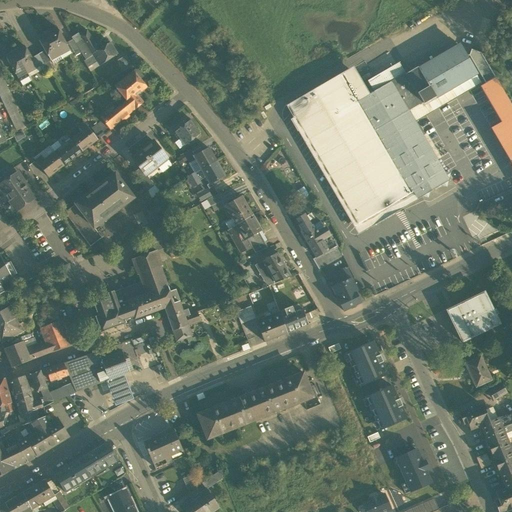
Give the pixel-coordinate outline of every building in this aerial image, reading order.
[(57,28),(48,33),(60,55),(69,50),(57,28)] [(87,31),(79,35),(84,42),(77,47),(86,60),(88,58),(89,57),(91,60),(94,58),(91,54),(99,50),(93,41),(87,31)] [(50,61),(60,55),(48,33),(38,39),(45,51),(50,61)] [(71,38),(77,47),(84,42),(79,35),(78,33),(71,38)] [(67,42),(75,56),(80,53),(76,47),(72,40),(67,42)] [(91,54),(94,58),(99,66),(118,54),(110,42),(99,50),(91,54)] [(24,46),(15,51),(27,74),(37,68),(31,58),(24,46)] [(459,46),(419,69),(418,70),(434,97),(475,74),(465,57),(459,46)] [(469,50),(465,57),(475,74),(481,84),(477,86),(500,123),(489,130),(511,167),(511,105),(480,54),(469,50)] [(11,65),(18,79),(27,74),(15,51),(6,56),(11,65)] [(45,51),(38,54),(44,64),(50,61),(45,51)] [(37,68),(44,64),(38,54),(31,58),(37,68)] [(116,61),(122,72),(132,66),(126,55),(116,61)] [(0,59),(0,61),(4,69),(11,65),(6,56),(5,56),(0,59)] [(90,72),(99,66),(94,58),(91,60),(89,57),(88,58),(92,65),(88,67),(90,72)] [(367,81),(373,92),(374,92),(371,87),(381,82),(384,86),(405,74),(398,63),(367,81)] [(417,67),(405,74),(422,103),(423,103),(423,104),(435,97),(434,97),(418,70),(419,69),(417,67)] [(354,68),(340,75),(356,102),(369,94),(354,68)] [(115,87),(127,101),(134,110),(143,103),(137,95),(146,88),(139,79),(143,77),(136,69),(115,87)] [(31,81),(27,74),(18,79),(22,86),(31,81)] [(405,74),(384,86),(374,92),(373,92),(369,94),(356,102),(410,194),(413,200),(414,201),(422,196),(428,198),(429,192),(440,185),(446,187),(448,181),(449,180),(448,179),(450,173),(444,172),(437,160),(422,136),(415,122),(408,111),(422,103),(405,74)] [(481,84),(475,74),(434,97),(435,97),(423,104),(423,103),(422,103),(408,111),(415,122),(477,86),(481,84)] [(287,106),(294,117),(357,225),(368,218),(369,220),(378,214),(378,213),(389,206),(392,211),(401,206),(398,201),(410,194),(356,102),(340,75),(287,106)] [(0,78),(0,98),(17,133),(27,127),(6,85),(3,77),(0,78)] [(371,87),(374,92),(384,86),(381,82),(371,87)] [(110,129),(134,110),(127,101),(115,110),(112,106),(100,116),(103,121),(103,120),(110,129)] [(413,200),(410,194),(398,201),(401,206),(392,211),(389,206),(378,213),(378,214),(369,220),(368,218),(357,225),(294,117),(290,119),(358,235),(414,202),(414,201),(413,200)] [(103,121),(98,125),(105,134),(110,130),(110,129),(103,120),(103,121)] [(173,130),(185,145),(199,134),(194,128),(196,127),(191,120),(189,121),(184,124),(182,122),(173,130)] [(81,132),(72,139),(82,152),(97,140),(93,134),(84,123),(78,128),(81,132)] [(97,140),(105,134),(98,125),(92,129),(95,133),(93,134),(97,140)] [(426,134),(422,136),(437,160),(441,158),(426,134)] [(64,165),(82,152),(72,139),(54,153),(64,165)] [(139,168),(145,175),(145,174),(166,158),(153,141),(132,158),(139,168)] [(197,163),(201,170),(216,162),(208,148),(202,152),(200,148),(193,153),(194,156),(195,160),(197,163)] [(48,178),(64,165),(54,153),(44,160),(41,156),(35,161),(48,178)] [(224,176),(216,162),(201,170),(209,184),(206,185),(208,188),(209,189),(219,183),(217,180),(224,176)] [(197,163),(191,167),(195,174),(201,170),(197,163)] [(3,176),(6,181),(17,173),(14,168),(3,176)] [(139,178),(146,191),(154,186),(145,174),(145,175),(139,168),(134,172),(139,178)] [(0,184),(0,187),(5,194),(24,181),(22,178),(22,179),(17,173),(6,181),(0,184)] [(75,204),(76,204),(94,228),(133,198),(115,174),(75,204)] [(200,183),(195,174),(188,178),(193,187),(200,183)] [(5,194),(10,203),(29,190),(25,184),(26,183),(24,181),(5,194)] [(212,195),(209,189),(208,188),(199,194),(203,201),(212,195)] [(30,189),(29,190),(10,203),(16,211),(35,198),(31,192),(30,189)] [(207,199),(211,206),(222,200),(218,194),(207,199)] [(224,206),(235,225),(252,215),(244,201),(241,196),(224,206)] [(102,238),(94,228),(76,204),(64,213),(90,247),(102,238)] [(107,234),(112,242),(140,226),(132,212),(135,211),(132,206),(97,226),(103,237),(107,234)] [(147,212),(155,223),(160,219),(152,208),(147,212)] [(143,217),(148,227),(153,225),(149,215),(143,217)] [(261,231),(252,215),(235,225),(245,241),(261,231)] [(299,226),(308,221),(304,215),(297,219),(300,225),(299,226)] [(311,226),(308,221),(299,226),(302,232),(301,232),(310,248),(316,258),(337,246),(334,240),(332,240),(324,227),(316,232),(312,226),(312,225),(311,226)] [(320,221),(312,226),(316,232),(324,227),(323,226),(320,221)] [(267,240),(261,231),(245,241),(235,225),(228,230),(241,253),(252,248),(252,249),(264,242),(267,240)] [(252,249),(255,253),(268,248),(264,242),(252,249)] [(156,251),(160,262),(182,254),(178,243),(156,251)] [(313,259),(318,269),(336,259),(342,256),(337,246),(316,258),(313,259)] [(142,281),(147,294),(128,301),(130,306),(134,317),(135,319),(147,314),(165,308),(164,307),(173,304),(169,293),(170,292),(170,291),(168,287),(167,288),(160,266),(162,266),(160,262),(156,251),(132,259),(137,274),(139,274),(140,276),(139,276),(141,281),(142,281)] [(277,253),(262,261),(267,270),(272,277),(286,269),(277,253)] [(0,283),(12,277),(0,255),(0,294),(4,292),(0,284),(0,283)] [(254,265),(259,274),(267,270),(262,261),(254,265)] [(71,303),(71,304),(79,301),(68,264),(61,268),(60,268),(71,303)] [(338,271),(341,277),(339,278),(340,281),(334,284),(335,286),(332,288),(343,311),(360,303),(355,292),(357,291),(351,278),(346,268),(341,270),(338,271)] [(290,277),(286,269),(272,277),(264,282),(268,286),(274,284),(289,277),(290,277)] [(272,277),(267,270),(259,274),(264,282),(272,277)] [(142,281),(114,292),(120,309),(130,306),(128,301),(147,294),(142,281)] [(33,285),(22,291),(26,296),(36,289),(33,285)] [(169,293),(173,304),(179,302),(174,290),(170,291),(170,292),(169,293)] [(29,300),(26,296),(22,291),(11,298),(18,310),(29,300)] [(134,317),(130,306),(120,309),(114,292),(114,291),(107,293),(109,299),(93,304),(97,316),(95,317),(100,332),(125,323),(124,320),(134,317)] [(453,308),(461,324),(460,325),(459,328),(461,330),(463,330),(464,331),(457,334),(462,343),(500,324),(495,316),(498,314),(495,309),(493,310),(484,292),(478,295),(478,296),(453,308)] [(273,298),(275,303),(286,299),(284,293),(273,298)] [(446,310),(457,334),(464,331),(463,330),(461,330),(459,328),(460,325),(461,324),(453,308),(478,296),(478,295),(446,310)] [(11,298),(4,302),(7,308),(9,307),(13,314),(18,310),(11,298)] [(37,307),(31,310),(34,316),(40,329),(50,324),(46,315),(47,315),(39,299),(34,302),(37,307)] [(177,341),(186,338),(182,328),(188,325),(200,321),(197,313),(197,311),(189,314),(184,316),(182,311),(179,302),(173,304),(164,307),(165,308),(166,313),(173,331),(177,341)] [(280,316),(287,333),(308,324),(301,308),(294,311),(292,306),(284,309),(286,314),(280,316)] [(0,327),(8,323),(6,319),(13,314),(9,307),(7,308),(0,311),(0,327)] [(250,307),(236,313),(240,324),(254,319),(250,307)] [(26,324),(34,316),(31,310),(29,311),(17,321),(18,324),(23,330),(28,326),(26,324)] [(256,321),(264,342),(287,333),(280,316),(279,312),(256,321)] [(16,320),(13,314),(6,319),(8,323),(0,327),(0,341),(1,343),(24,332),(23,330),(18,324),(17,321),(16,320)] [(56,321),(61,332),(69,329),(64,317),(56,321)] [(50,342),(54,351),(66,347),(61,332),(56,321),(50,324),(40,329),(39,329),(46,344),(50,342)] [(192,336),(188,325),(182,328),(186,338),(192,336)] [(75,343),(69,329),(61,332),(66,347),(75,343)] [(12,368),(31,360),(27,352),(26,349),(23,342),(4,349),(12,368)] [(43,345),(47,354),(54,351),(50,342),(46,344),(43,345)] [(347,353),(361,386),(387,374),(381,363),(383,362),(380,355),(378,356),(372,342),(347,353)] [(338,343),(328,348),(330,353),(341,349),(338,343)] [(76,344),(59,350),(61,356),(78,350),(76,344)] [(38,347),(27,352),(31,360),(47,354),(43,345),(40,346),(38,347)] [(71,361),(77,375),(103,365),(101,359),(102,359),(99,351),(71,361)] [(103,365),(109,379),(121,374),(129,372),(121,352),(102,359),(101,359),(103,365)] [(475,384),(476,386),(488,381),(484,373),(486,372),(487,372),(484,365),(484,366),(480,357),(466,364),(472,378),(471,379),(474,385),(475,384)] [(68,374),(71,381),(78,377),(77,375),(71,361),(63,363),(68,374)] [(444,366),(446,371),(458,366),(455,361),(444,366)] [(46,369),(50,381),(68,374),(63,363),(46,369)] [(109,379),(103,365),(77,375),(78,377),(83,389),(104,381),(109,379)] [(37,392),(41,391),(47,389),(40,371),(30,375),(37,392)] [(198,415),(207,439),(316,396),(312,387),(309,388),(303,373),(225,404),(198,415)] [(121,374),(109,379),(104,381),(113,404),(130,397),(121,374)] [(14,396),(19,415),(36,410),(33,402),(29,389),(24,377),(10,381),(14,396)] [(83,389),(78,377),(71,381),(76,393),(83,390),(83,389)] [(0,393),(8,392),(5,379),(0,380),(0,393)] [(59,389),(63,398),(68,396),(76,393),(71,381),(66,383),(59,389)] [(489,392),(494,400),(506,393),(501,384),(489,392)] [(366,398),(380,430),(406,418),(400,407),(402,406),(399,399),(397,400),(391,386),(366,398)] [(48,390),(47,389),(41,391),(43,398),(44,397),(47,405),(53,402),(49,391),(48,391),(48,390)] [(49,391),(53,402),(63,398),(59,389),(52,392),(51,390),(49,391)] [(0,406),(4,406),(11,403),(8,392),(0,393),(0,406)] [(36,410),(37,412),(44,410),(43,407),(41,400),(40,400),(33,402),(36,410)] [(4,406),(5,413),(11,412),(13,411),(11,403),(4,406)] [(474,428),(481,425),(489,422),(482,405),(475,408),(474,406),(466,409),(467,411),(460,414),(464,423),(467,422),(469,426),(469,427),(469,429),(470,429),(471,430),(473,429),(474,428)] [(37,412),(36,410),(19,415),(18,416),(22,425),(27,423),(45,416),(44,410),(37,412)] [(498,419),(501,428),(511,424),(511,423),(511,417),(510,414),(498,419)] [(28,462),(58,444),(52,436),(55,434),(50,424),(49,422),(45,416),(27,423),(31,431),(16,439),(28,462)] [(53,422),(50,424),(55,434),(52,436),(58,444),(61,442),(69,437),(68,436),(57,417),(52,420),(53,422)] [(487,441),(504,434),(501,428),(498,419),(489,422),(481,425),(487,441)] [(11,429),(16,439),(31,431),(27,423),(22,425),(11,429)] [(511,431),(511,424),(501,428),(504,434),(511,431)] [(0,441),(9,437),(12,441),(16,439),(11,429),(0,436),(0,441)] [(144,443),(155,469),(184,456),(178,442),(173,430),(144,443)] [(377,433),(367,437),(370,443),(380,438),(377,433)] [(487,441),(493,457),(511,450),(504,434),(487,441)] [(28,462),(16,439),(12,441),(9,437),(0,441),(0,475),(19,466),(28,462)] [(79,459),(90,478),(118,461),(106,442),(79,459)] [(396,458),(406,482),(410,491),(430,483),(425,470),(422,463),(416,450),(396,458)] [(493,457),(500,473),(511,468),(511,453),(511,450),(493,457)] [(478,457),(480,463),(489,459),(487,454),(478,457)] [(54,474),(65,493),(90,478),(79,459),(54,474)] [(124,473),(121,468),(113,472),(117,477),(124,473)] [(511,468),(500,473),(506,489),(511,486),(511,468)] [(202,483),(206,489),(223,478),(220,471),(202,483)] [(183,479),(188,490),(198,485),(193,474),(183,479)] [(0,511),(32,511),(33,511),(32,511),(51,498),(54,496),(59,493),(52,480),(47,483),(45,479),(0,506),(0,511)] [(405,494),(410,491),(406,482),(401,484),(405,494)] [(511,486),(506,489),(496,493),(499,501),(496,502),(499,511),(506,509),(507,511),(511,508),(511,486)] [(212,511),(219,507),(206,489),(181,506),(185,511),(212,511)] [(117,511),(135,511),(125,490),(112,496),(119,511),(117,511)] [(63,511),(69,508),(59,493),(54,496),(51,498),(59,511),(63,511)] [(370,501),(363,504),(366,511),(385,511),(391,510),(383,494),(377,498),(376,496),(369,499),(370,501)] [(109,497),(115,511),(117,511),(119,511),(112,496),(109,497)] [(433,511),(438,510),(434,499),(428,501),(433,511)] [(426,511),(432,511),(433,511),(428,501),(423,503),(426,511)] [(419,511),(426,511),(423,503),(417,506),(419,511)]
